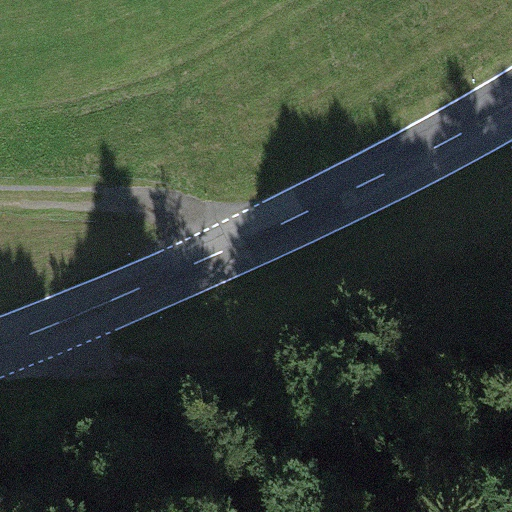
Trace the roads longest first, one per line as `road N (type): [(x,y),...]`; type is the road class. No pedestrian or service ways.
road 1 (tertiary): [(0,346),(373,181),(511,104)]
road 2 (track): [(0,193),(99,196),(246,238)]
